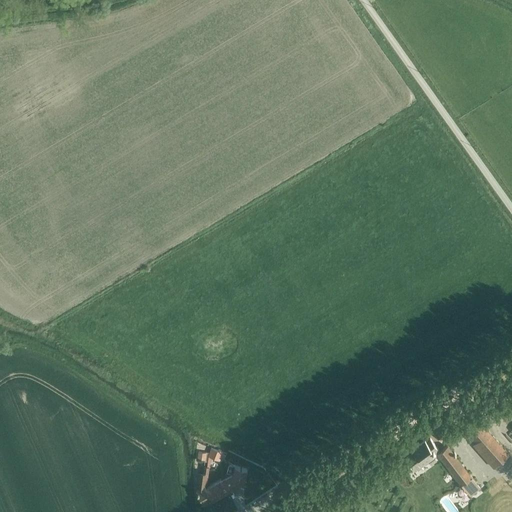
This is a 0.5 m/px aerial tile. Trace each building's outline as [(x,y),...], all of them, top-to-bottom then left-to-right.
[(510,454),(480,420),(466,432),(475,442),(473,444),(494,468),(510,454)] [(444,425),(435,432),(442,442),(451,435),(444,425)] [(437,453),(470,496),(480,488),(448,445),(440,451),(430,437),(426,440),(425,439),(404,454),(415,470),(437,453)] [(208,459),(207,466),(210,466),(211,456),(220,460),(223,451),(212,447),(210,452),(198,451),(197,458),(208,459)] [(232,473),(226,476),(233,489),(244,482),(248,469),(229,463),(227,471),(232,473)] [(194,490),(204,504),(213,500),(233,489),(226,476),(208,486),(210,466),(207,466),(202,465),(202,472),(196,471),(194,490)]
